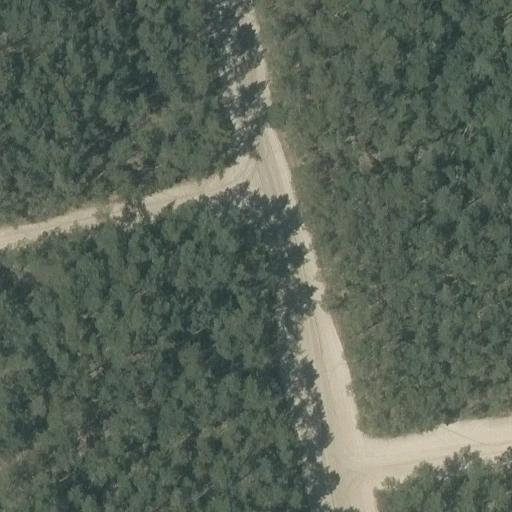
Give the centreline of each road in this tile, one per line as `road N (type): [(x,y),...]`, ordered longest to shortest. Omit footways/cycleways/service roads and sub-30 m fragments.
road 1 (track): [(216,0),(332,511)]
road 2 (track): [(259,191),(0,247)]
road 3 (track): [(323,473),(511,447)]
